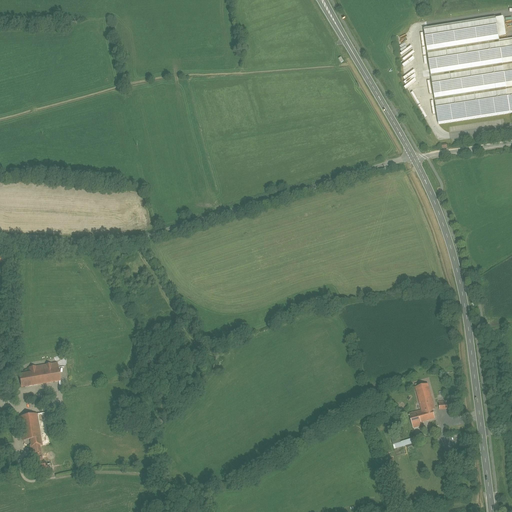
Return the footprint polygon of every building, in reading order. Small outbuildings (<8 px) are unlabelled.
[(511,41),(498,44),(495,20),(425,31),(440,124),(511,112),(511,41)] [(403,63),(412,56),(410,53),(412,53),(406,46),(410,43),(406,38),(397,45),(401,51),(404,55),(400,58),(403,63)] [(410,70),(415,67),(413,65),(402,73),(406,78),(413,73),(410,70)] [(405,81),(408,86),(416,80),(413,75),(405,81)] [(136,272),(127,277),(132,285),(141,280),(136,272)] [(21,390),(60,384),(57,364),(28,369),(29,374),(18,376),(21,390)] [(416,393),(428,390),(425,380),(414,383),(416,393)] [(416,393),(421,412),(408,416),(413,431),(422,429),(421,425),(435,421),(432,412),(433,412),(434,412),(428,390),(416,393)] [(449,403),(438,403),(439,412),(450,411),(449,403)] [(37,416),(41,447),(49,446),(45,415),(37,416)] [(39,448),(41,448),(41,447),(37,416),(19,418),(22,441),(29,441),(30,449),(39,448)] [(41,463),(39,448),(30,449),(31,458),(32,464),(41,463)] [(43,463),(41,463),(32,464),(33,475),(47,473),(50,472),(49,467),(46,467),(43,467),(43,463)]
